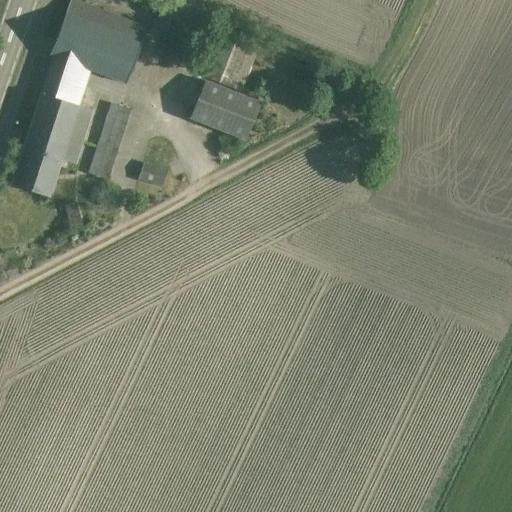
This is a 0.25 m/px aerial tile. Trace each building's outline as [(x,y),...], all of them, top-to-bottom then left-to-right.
[(11,185),(49,198),(59,167),(65,169),(67,162),(75,165),(92,111),(79,106),(90,70),(126,84),(147,28),(75,0),(70,0),(49,55),(53,56),(11,185)] [(261,103),(240,95),(259,46),(213,29),(195,77),(204,81),(189,118),(246,141),(261,103)] [(111,104),(88,174),(107,180),(130,110),(111,104)] [(168,171),(143,163),(138,180),(162,188),(168,171)] [(83,228),(76,202),(63,205),(69,231),(83,228)]
